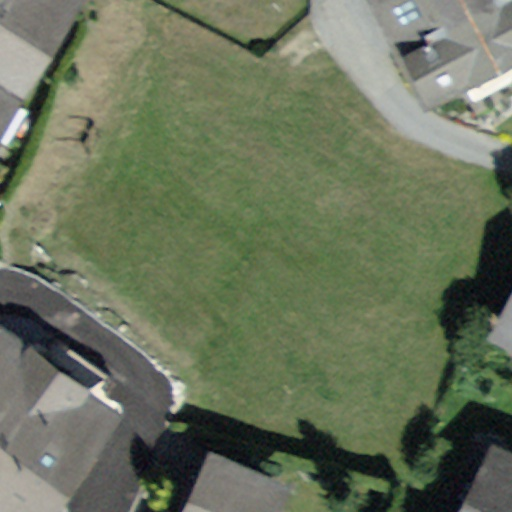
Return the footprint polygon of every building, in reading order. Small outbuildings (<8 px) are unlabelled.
[(0,0),(0,119),(76,0),(0,0)] [(511,0),(390,0),(435,91),(511,52),(511,0)] [(0,325),(0,511),(58,511),(128,416),(0,325)] [(257,511),(268,489),(193,455),(167,511),(257,511)] [(511,511),(511,466),(494,458),(469,511),(511,511)]
